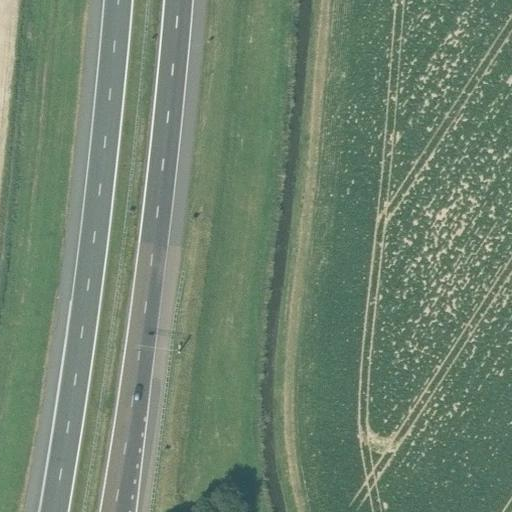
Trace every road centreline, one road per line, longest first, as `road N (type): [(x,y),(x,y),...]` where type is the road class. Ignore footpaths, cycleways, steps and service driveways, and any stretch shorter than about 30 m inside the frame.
road 1 (motorway): [(111,511),(163,162),(177,0)]
road 2 (motorway): [(118,0),(55,511)]
